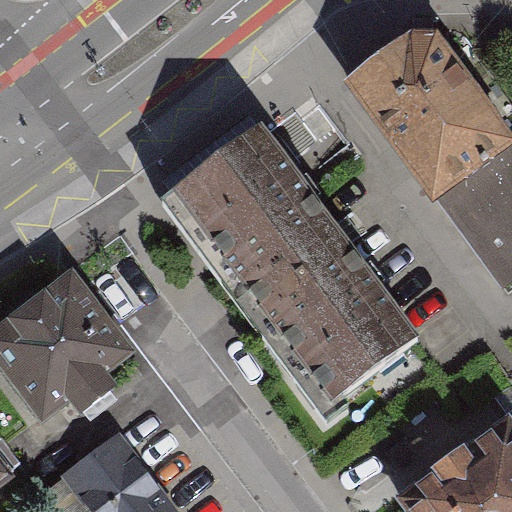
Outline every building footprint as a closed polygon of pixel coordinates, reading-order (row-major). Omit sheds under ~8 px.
[(511,120),(445,24),(357,85),(506,299),(511,294),(511,120)] [(421,354),(261,142),(173,208),(333,421),(421,354)] [(70,273),(0,322),(0,364),(49,434),(139,371),(70,273)] [(511,511),(511,434),(416,501),(423,511),(511,511)] [(174,511),(127,442),(69,482),(92,511),(174,511)] [(0,450),(0,505),(26,488),(0,450)]
